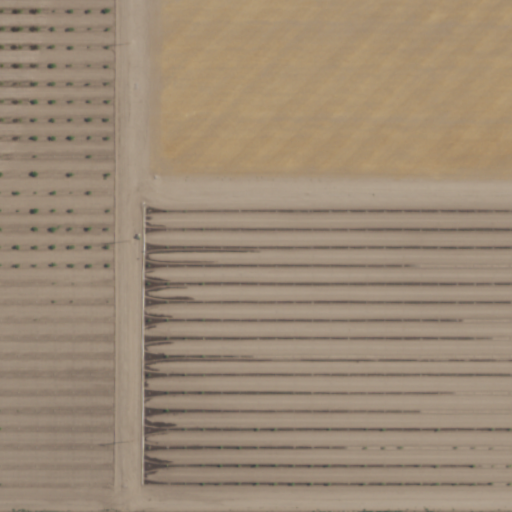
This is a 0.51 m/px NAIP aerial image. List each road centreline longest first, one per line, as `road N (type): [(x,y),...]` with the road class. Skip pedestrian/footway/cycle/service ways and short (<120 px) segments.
road 1 (track): [(127,511),(124,0)]
road 2 (track): [(511,189),(125,189)]
